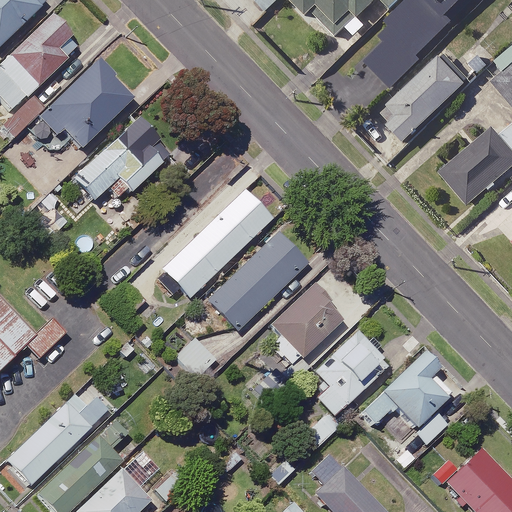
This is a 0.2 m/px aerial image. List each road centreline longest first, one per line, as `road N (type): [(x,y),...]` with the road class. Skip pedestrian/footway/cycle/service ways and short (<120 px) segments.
road 1 (residential): [(156,0),(511,371)]
road 2 (residential): [(93,369),(0,454)]
